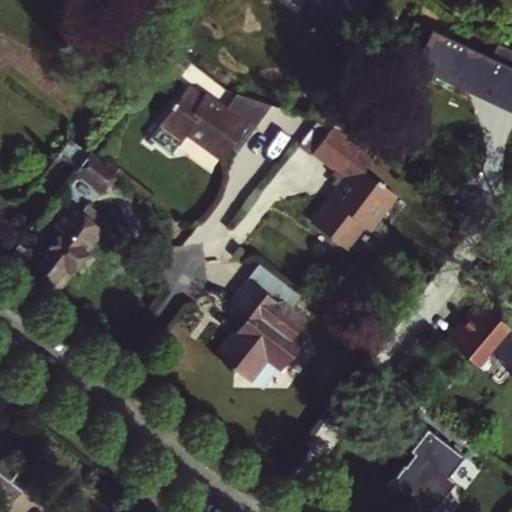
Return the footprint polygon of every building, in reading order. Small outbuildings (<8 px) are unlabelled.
[(493,55),(416,19),(406,41),(423,49),(416,63),(466,86),(468,82),(511,102),(511,47),(500,41),(493,55)] [(257,126),(230,106),(228,109),(202,89),(199,92),(184,80),(142,135),(147,139),(150,136),(166,149),(181,130),(219,160),(229,147),(237,136),(245,142),(257,126)] [(257,126),(272,108),(237,98),(230,106),(257,126)] [(313,221),(339,244),(352,242),(365,225),(371,230),(398,195),(360,166),(373,150),(340,126),(314,119),(297,141),(335,170),(331,175),(335,178),(331,184),(338,189),(313,221)] [(45,208),(75,169),(87,153),(91,148),(71,132),(25,193),(45,208)] [(237,136),(229,147),(237,153),(245,142),(237,136)] [(112,172),(87,153),(75,169),(100,188),(112,172)] [(35,255),(19,242),(9,255),(54,291),(101,231),(77,212),(47,251),(41,247),(35,255)] [(215,351),(252,379),(269,358),(282,368),(305,338),(296,332),(310,314),(287,297),(272,298),(271,291),(249,275),(227,303),(247,318),(238,329),(230,331),(215,351)] [(481,300),(449,339),(474,360),(487,344),(511,364),(511,314),(510,314),(505,320),(481,300)] [(511,372),(511,364),(487,344),(474,360),(503,384),(511,372)] [(469,457),(429,429),(390,482),(429,511),(469,457)] [(0,457),(0,491),(9,499),(26,477),(0,457)]
